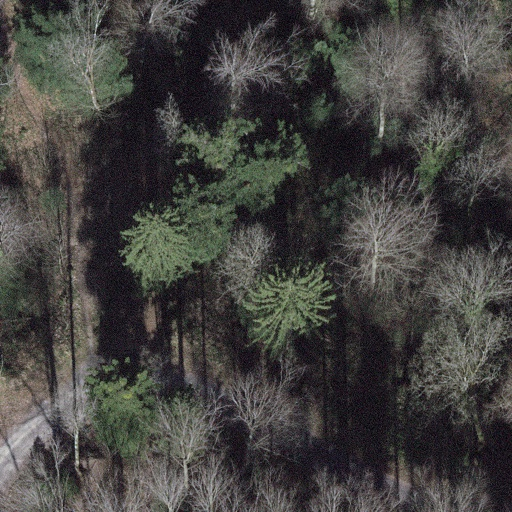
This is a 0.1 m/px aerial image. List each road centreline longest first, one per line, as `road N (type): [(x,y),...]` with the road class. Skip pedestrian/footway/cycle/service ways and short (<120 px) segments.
road 1 (track): [(102,398),(239,408),(452,511)]
road 2 (track): [(0,488),(51,418),(102,398)]
